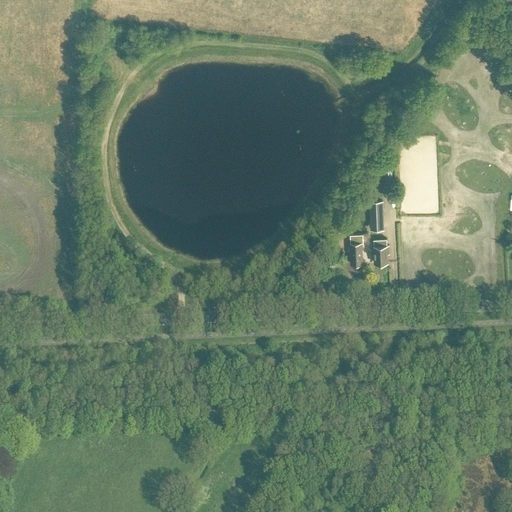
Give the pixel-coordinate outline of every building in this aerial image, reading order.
[(384,167),(385,188),(392,187),(392,167),(384,167)] [(369,201),(370,229),(384,228),(383,201),(369,201)] [(351,214),(343,214),(344,231),(352,231),(351,214)] [(350,232),(350,242),(350,253),(351,252),(352,262),(362,262),(361,254),(363,254),(362,241),(369,240),(368,232),(350,232)] [(386,244),(386,238),(373,238),(374,261),(387,261),(387,252),(388,252),(388,244),(386,244)]
